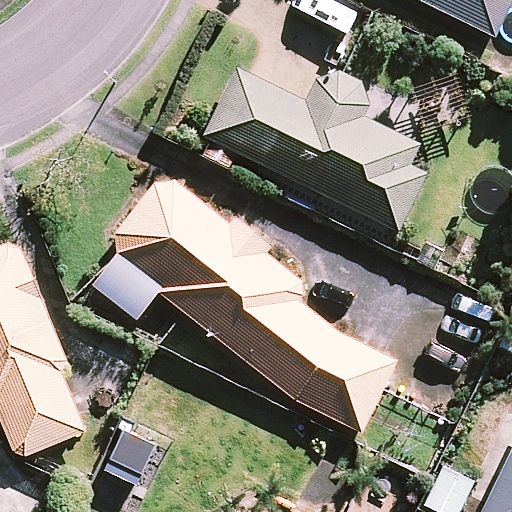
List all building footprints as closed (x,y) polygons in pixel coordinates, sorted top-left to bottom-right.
[(511,0),(418,0),(495,37),(511,0)] [(385,95),(325,66),(307,104),(236,70),(204,136),(397,230),(424,174),(408,166),(418,144),(372,122),(385,95)] [(173,185),(155,186),(116,237),(115,252),(161,287),(157,293),(299,402),(361,434),(394,374),(294,297),(303,285),(173,185)] [(70,355),(25,240),(0,249),(0,416),(16,458),(81,433),(54,361),(70,355)] [(511,511),(511,444),(479,511),(511,511)] [(459,511),(476,477),(444,461),(422,505),(436,511),(459,511)]
